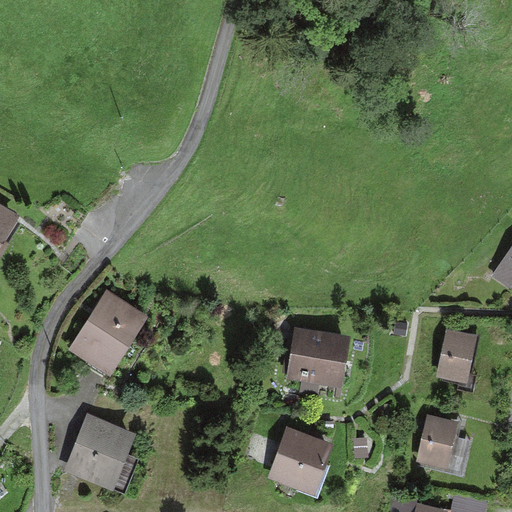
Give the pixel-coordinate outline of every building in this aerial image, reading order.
[(0,254),(20,222),(16,218),(19,213),(0,200),(0,254)] [(511,242),(491,274),(509,286),(511,282),(511,242)] [(105,287),(66,347),(108,374),(148,313),(105,287)] [(295,324),(285,376),(341,385),(349,333),(295,324)] [(435,375),(467,381),(478,333),(445,326),(435,375)] [(86,411),(63,469),(112,488),(136,429),(86,411)] [(426,413),(415,460),(447,467),(458,419),(426,413)] [(286,424),(267,476),(314,494),(334,442),(286,424)] [(413,511),(415,503),(409,502),(410,495),(397,494),(395,511),(413,511)] [(453,498),(450,511),(483,511),(486,500),(453,498)] [(413,511),(448,511),(450,508),(416,501),(415,503),(413,511)]
